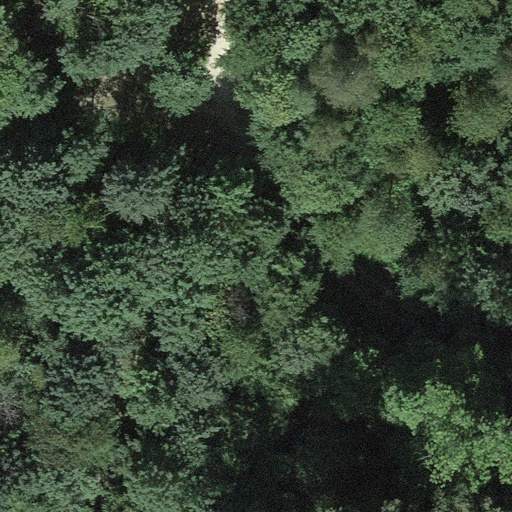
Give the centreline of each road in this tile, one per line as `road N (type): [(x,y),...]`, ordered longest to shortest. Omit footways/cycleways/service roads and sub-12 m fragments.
road 1 (track): [(224,60),(150,268),(115,396),(101,511)]
road 2 (track): [(511,352),(402,323),(356,286),(271,176),(224,60)]
road 3 (track): [(0,135),(97,98),(198,132),(271,176)]
road 4 (track): [(97,98),(192,0)]
